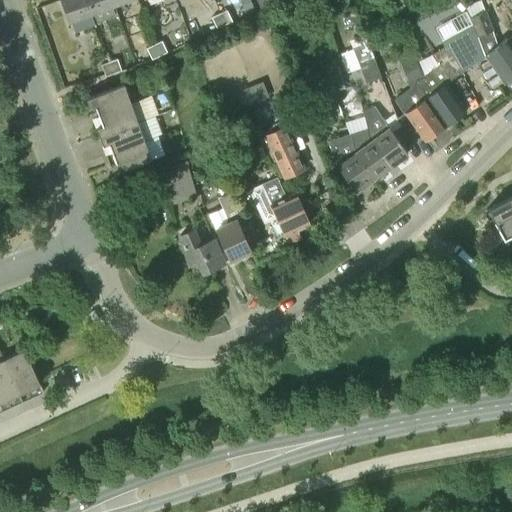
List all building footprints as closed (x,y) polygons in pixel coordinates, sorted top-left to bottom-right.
[(92,13),(87,0),(60,0),(69,22),(92,13)] [(114,5),(112,0),(87,0),(92,13),(114,5)] [(250,0),(241,0),(243,8),(246,16),(256,12),(250,0)] [(269,5),(266,0),(257,0),(261,9),(269,5)] [(390,0),(403,30),(412,26),(400,0),(390,0)] [(469,16),(485,9),(481,0),(479,0),(465,5),(469,16)] [(511,35),(499,45),(486,9),(485,9),(469,16),(472,23),(479,42),(484,56),(504,83),(511,77),(511,35)] [(227,10),(219,13),(225,25),(233,21),(227,10)] [(225,25),(219,13),(212,17),(217,29),(225,25)] [(442,40),(446,46),(454,57),(479,42),(472,23),(442,40)] [(162,41),(154,44),(160,56),(168,52),(162,41)] [(367,82),(380,77),(367,43),(354,48),(367,82)] [(160,56),(154,44),(147,48),(152,60),(160,56)] [(422,74),(408,44),(396,49),(411,87),(395,98),(405,112),(425,140),(446,125),(414,80),(422,74)] [(422,74),(414,80),(446,125),(466,111),(446,83),(463,71),(446,46),(433,54),(440,64),(423,76),(422,74)] [(333,90),(345,87),(336,58),(324,62),(333,90)] [(117,59),(109,62),(114,74),(122,71),(117,59)] [(114,74),(109,62),(101,65),(106,76),(114,74)] [(267,76),(246,85),(253,100),(274,92),(267,76)] [(95,105),(99,115),(131,103),(124,84),(86,98),(90,107),(95,105)] [(347,93),(345,87),(333,90),(336,100),(344,98),(347,93)] [(131,103),(99,115),(102,124),(97,127),(100,135),(138,121),(131,103)] [(235,103),(208,111),(211,121),(238,113),(235,103)] [(363,113),(367,128),(371,140),(390,166),(408,153),(375,107),(372,110),(371,107),(362,109),(363,113)] [(138,121),(100,135),(103,144),(109,142),(112,152),(145,140),(138,121)] [(285,128),(267,136),(285,176),(303,168),(285,128)] [(354,152),(374,177),(390,166),(371,140),(367,128),(348,135),(354,152)] [(356,190),(374,177),(354,152),(348,135),(339,138),(329,142),(337,165),(356,190)] [(145,140),(112,152),(116,161),(110,164),(113,173),(152,159),(145,140)] [(172,205),(198,198),(189,161),(163,168),(172,205)] [(277,177),(250,189),(264,220),(276,215),(289,243),(300,237),(297,229),(309,224),(295,193),(285,197),(277,177)] [(228,223),(216,229),(230,259),(252,249),(242,229),(245,228),(234,192),(219,198),(229,219),(227,219),(228,223)] [(511,235),(511,204),(508,198),(488,209),(505,239),(511,235)] [(22,215),(33,219),(34,219),(37,208),(25,204),(22,215)] [(194,229),(181,235),(190,265),(198,261),(203,272),(224,262),(213,237),(201,243),(194,229)] [(3,359),(19,393),(40,383),(24,349),(3,359)] [(0,401),(19,393),(3,359),(0,351),(0,401)]
